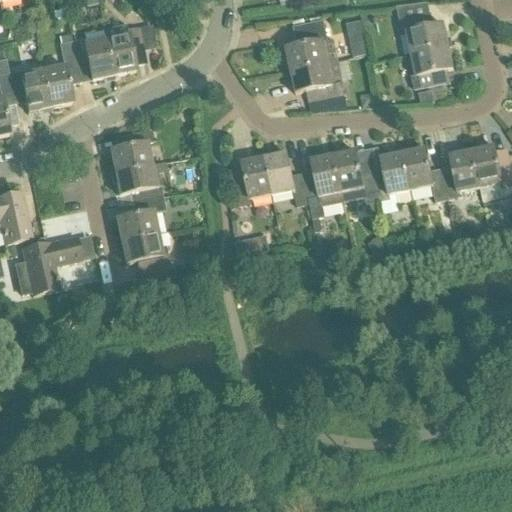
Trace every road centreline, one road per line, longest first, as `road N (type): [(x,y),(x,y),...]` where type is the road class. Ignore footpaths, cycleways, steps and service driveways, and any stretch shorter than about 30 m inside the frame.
road 1 (residential): [(210,54),(243,106),(279,129),(468,117),(490,107),(494,82),(478,0)]
road 2 (residential): [(113,289),(80,129)]
road 3 (residential): [(210,54),(188,74),(80,129)]
